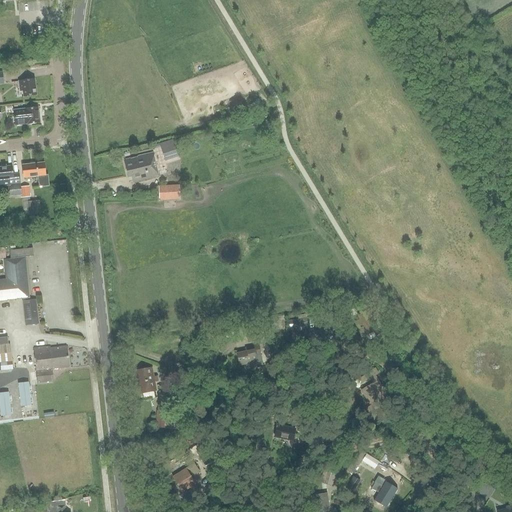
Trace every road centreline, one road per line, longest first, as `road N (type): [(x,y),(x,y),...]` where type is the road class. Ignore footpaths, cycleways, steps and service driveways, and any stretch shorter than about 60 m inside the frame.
road 1 (secondary): [(123,511),(81,138),(80,0)]
road 2 (track): [(341,344),(384,367),(425,449),(360,444),(313,419),(233,411),(250,460),(289,511)]
road 3 (residential): [(0,148),(60,140),(61,0)]
road 4 (track): [(414,0),(511,166)]
